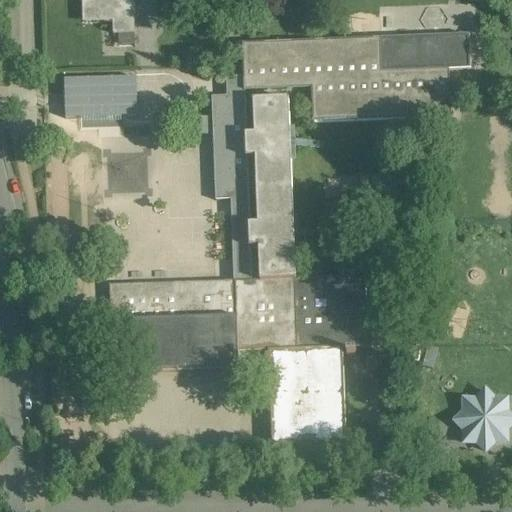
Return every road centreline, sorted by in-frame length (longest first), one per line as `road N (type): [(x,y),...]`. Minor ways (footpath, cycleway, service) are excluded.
road 1 (residential): [(110,511),(511,506)]
road 2 (residential): [(0,192),(13,320),(15,511)]
